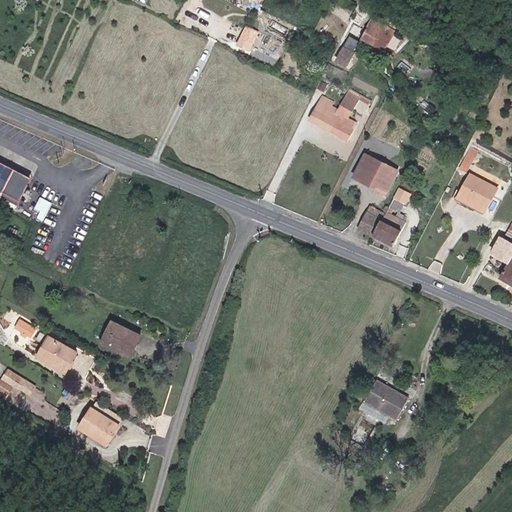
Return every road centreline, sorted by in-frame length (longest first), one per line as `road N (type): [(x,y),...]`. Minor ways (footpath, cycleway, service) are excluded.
road 1 (unclassified): [(255,209),(200,345),(152,511)]
road 2 (primary): [(255,209),(511,317)]
road 3 (primary): [(0,101),(255,209)]
road 4 (track): [(511,51),(378,0)]
